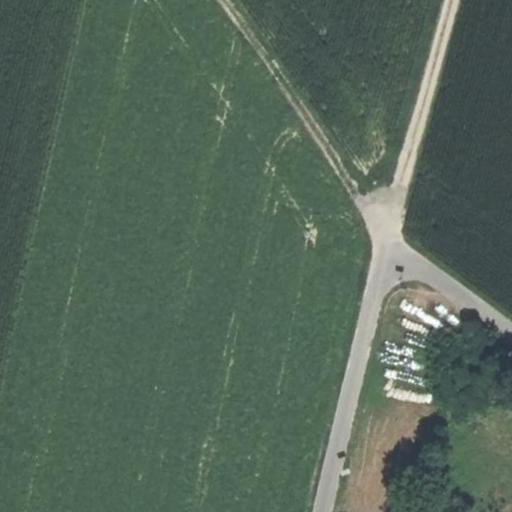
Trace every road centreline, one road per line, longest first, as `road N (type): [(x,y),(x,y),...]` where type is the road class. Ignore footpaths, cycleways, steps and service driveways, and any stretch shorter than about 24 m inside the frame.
road 1 (track): [(390,262),(225,0)]
road 2 (track): [(390,262),(458,0)]
road 3 (track): [(326,511),(375,289),(390,262)]
road 4 (track): [(511,333),(419,268),(390,262)]
